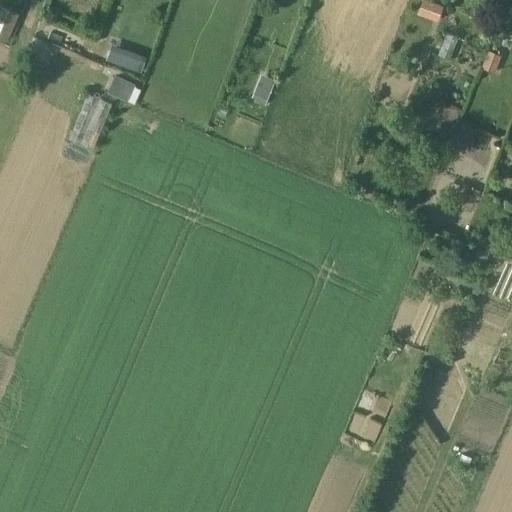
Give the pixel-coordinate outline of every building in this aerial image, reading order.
[(444,8),(425,0),(423,0),(417,16),(438,24),(444,8)] [(0,38),(7,41),(19,13),(0,4),(0,38)] [(125,66),(141,72),(146,57),(130,51),(125,66)] [(501,58),(488,54),(482,69),(494,74),(501,58)] [(107,92),(127,101),(133,87),(135,84),(115,75),(107,92)] [(271,91),(256,86),(251,100),(266,105),(271,91)] [(71,136),(93,145),(112,101),(89,91),(71,136)] [(470,190),(468,195),(477,199),(480,191),(471,187),(470,190)] [(473,242),(508,257),(511,249),(490,240),(492,235),(488,233),(486,238),(477,234),(473,242)]
